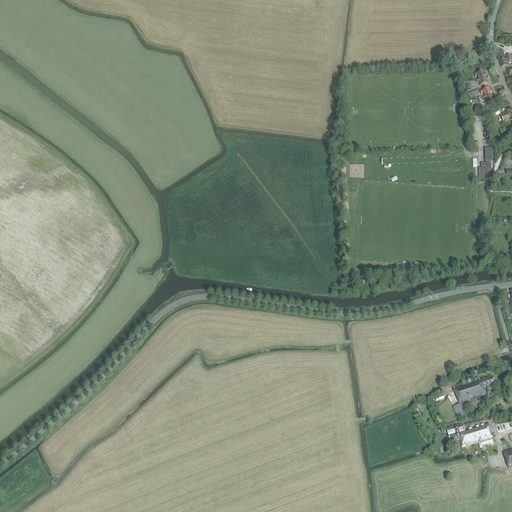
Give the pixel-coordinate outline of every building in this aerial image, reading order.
[(511,60),(511,59),(511,55),(506,56),(507,59),(500,61),(501,68),(509,66),(508,62),(511,60)] [(478,80),(486,77),(484,71),(474,74),(475,77),(477,76),(478,80)] [(486,77),(478,80),(476,80),(477,83),(479,82),(480,86),(488,84),(486,77)] [(484,97),(492,94),(490,88),(480,92),(481,95),(483,94),(484,97)] [(494,100),(492,94),(484,97),(482,98),(483,100),(485,100),(487,103),(494,100)] [(511,119),(511,110),(511,108),(506,110),(507,113),(500,115),(503,122),(509,120),(510,121),(511,119)] [(493,161),(492,148),(485,149),(485,163),(481,163),(481,168),(478,168),(479,183),(489,182),(488,170),(491,170),(491,161),(493,161)] [(493,379),(491,377),(486,379),(480,381),(479,378),(476,379),(453,388),(460,404),(453,407),(458,418),(466,415),(462,404),(486,395),(484,388),(489,386),(489,385),(493,384),(494,381),(493,379)] [(461,428),(458,429),(458,428),(447,432),(450,442),(459,439),(462,448),(462,447),(466,446),(466,447),(466,445),(468,444),(468,446),(469,446),(468,445),(470,445),(474,444),(475,444),(474,442),(476,442),(477,443),(478,442),(480,448),(482,447),(484,446),(484,445),(486,445),(486,446),(487,446),(487,445),(490,444),(490,445),(494,444),(491,433),(488,423),(480,425),(481,427),(479,427),(478,426),(475,427),(476,428),(474,429),(472,429),(472,428),(468,429),(469,430),(466,431),(465,431),(464,430),(465,430),(464,427),(461,428)] [(511,449),(503,452),(504,452),(503,452),(508,467),(509,469),(511,468),(511,449)]
